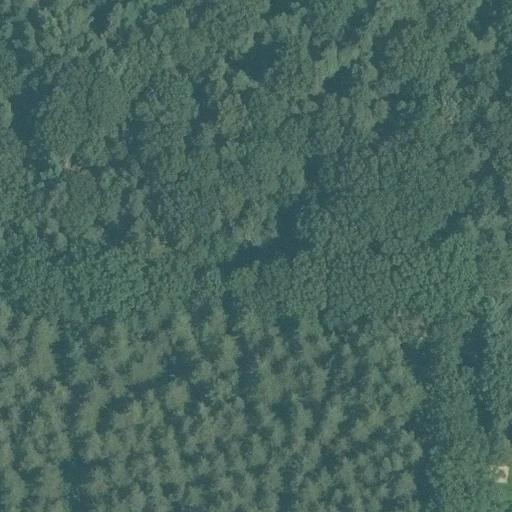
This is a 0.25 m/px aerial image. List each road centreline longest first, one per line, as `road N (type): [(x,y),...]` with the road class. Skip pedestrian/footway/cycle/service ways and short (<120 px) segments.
road 1 (track): [(511,269),(0,287)]
road 2 (track): [(511,23),(450,160),(427,297)]
road 3 (track): [(446,511),(427,297)]
